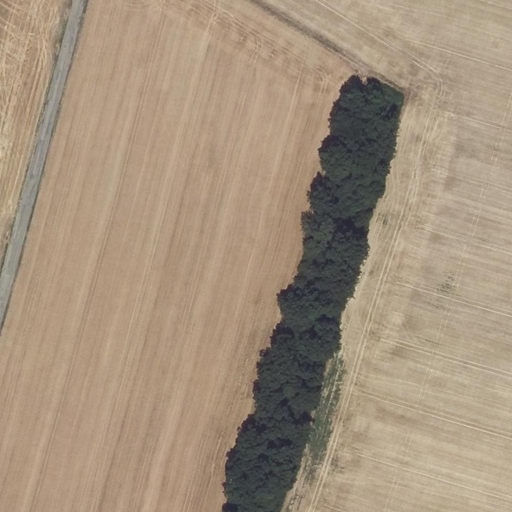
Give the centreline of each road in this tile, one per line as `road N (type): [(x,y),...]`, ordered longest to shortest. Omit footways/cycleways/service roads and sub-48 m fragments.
road 1 (unclassified): [(79,0),(0,305)]
road 2 (track): [(248,0),(420,101)]
